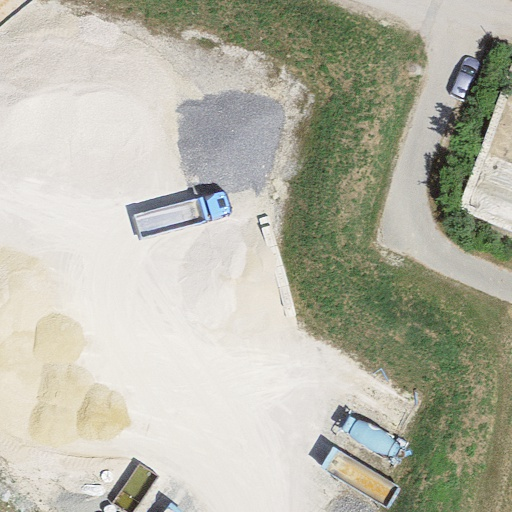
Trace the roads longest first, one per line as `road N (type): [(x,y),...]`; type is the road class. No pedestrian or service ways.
road 1 (unknown): [(293,511),(296,493),(257,337),(115,178)]
road 2 (unclassified): [(449,0),(466,6),(410,206),(511,257)]
